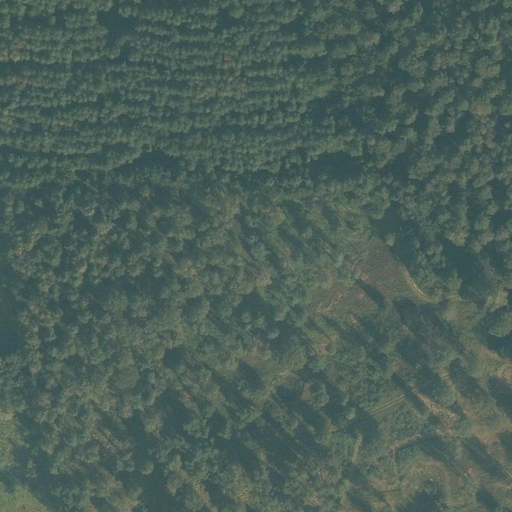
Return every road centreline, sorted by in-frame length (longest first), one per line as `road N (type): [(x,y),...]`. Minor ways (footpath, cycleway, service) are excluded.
road 1 (track): [(505,276),(475,361),(389,406),(240,452),(164,497)]
road 2 (track): [(307,0),(393,179),(421,283),(441,290),(511,275)]
